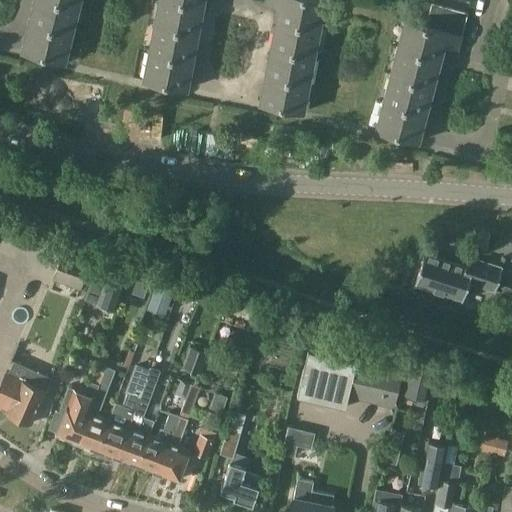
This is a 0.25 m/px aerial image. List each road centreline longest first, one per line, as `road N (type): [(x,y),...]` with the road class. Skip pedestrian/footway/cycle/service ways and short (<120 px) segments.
road 1 (tertiary): [(511,198),(247,180),(73,151),(0,129)]
road 2 (residential): [(474,60),(501,68),(483,139),(457,150),(436,126),(458,55)]
road 3 (residential): [(238,5),(267,12),(252,72),(227,82),(204,56),(217,0)]
